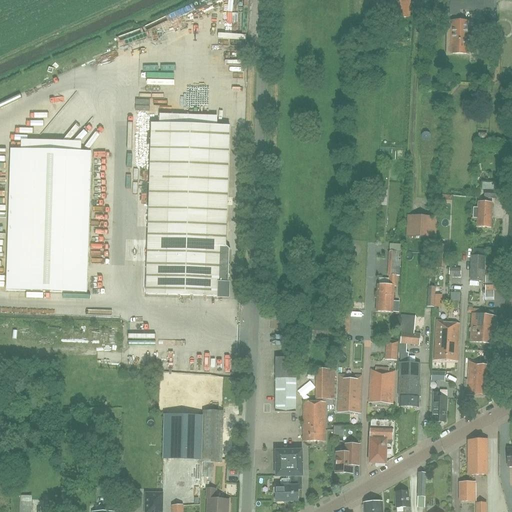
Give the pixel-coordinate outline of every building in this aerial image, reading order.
[(390,0),(391,17),(409,18),(408,0),(390,0)] [(449,0),(449,15),(459,16),(459,10),(483,11),(483,0),(449,0)] [(483,0),(483,11),(493,11),(493,0),(483,0)] [(476,36),(469,36),(468,36),(468,28),(473,28),(473,22),(451,21),(451,37),(450,37),(449,43),(450,43),(450,53),(476,54),(476,36)] [(7,101),(0,103),(0,111),(10,107),(7,101)] [(146,295),(225,298),(225,294),(229,291),(231,250),(230,250),(227,247),(226,247),(229,127),(152,124),(146,295)] [(6,290),(87,293),(91,152),(10,150),(6,290)] [(500,184),(501,184),(501,190),(510,191),(510,184),(511,177),(511,168),(511,151),(502,151),(501,176),(500,184)] [(484,198),(496,199),(497,190),(484,190),(484,198)] [(100,211),(113,197),(109,193),(96,207),(100,211)] [(478,202),(478,208),(474,208),(473,218),(477,219),(476,227),(490,228),(492,203),(478,202)] [(109,233),(105,225),(114,221),(110,213),(94,220),(102,236),(109,233)] [(437,217),(407,215),(406,236),(435,238),(437,217)] [(100,262),(114,255),(106,237),(101,239),(104,247),(95,251),(100,262)] [(387,276),(389,276),(388,286),(377,286),(377,293),(375,293),(375,298),(376,298),(376,312),(392,313),(392,312),(398,312),(398,302),(393,302),(393,287),(395,287),(395,276),(399,276),(400,260),(398,260),(399,252),(398,252),(398,248),(393,248),(393,251),(389,251),(387,276)] [(471,256),(470,282),(484,282),(485,257),(471,256)] [(453,278),(461,278),(461,275),(461,269),(449,268),(449,275),(453,275),(453,278)] [(485,271),(485,291),(494,291),(496,291),(496,272),(496,271),(485,271)] [(434,307),(435,295),(435,287),(428,287),(426,307),(434,307)] [(323,295),(323,304),(335,304),(335,295),(323,295)] [(441,308),(442,295),(435,295),(434,307),(441,308)] [(484,315),(482,343),(494,344),(497,311),(489,311),(489,316),(484,315)] [(470,333),(469,342),(482,343),(484,315),(472,314),(471,328),(469,329),(469,332),(470,333)] [(312,341),(333,342),(334,316),(314,315),(313,323),(312,323),(312,341)] [(445,361),(448,323),(442,323),(443,321),(436,321),(434,360),(445,361)] [(414,334),(415,324),(400,323),(399,342),(398,344),(408,344),(420,346),(420,335),(414,334)] [(448,323),(445,361),(457,361),(459,324),(453,324),(448,323)] [(386,342),(385,358),(395,359),(396,343),(386,342)] [(398,407),(408,407),(418,407),(418,397),(420,397),(420,389),(419,389),(420,363),(410,363),(407,363),(408,354),(407,354),(400,354),(400,363),(399,363),(398,397),(399,397),(398,407)] [(124,355),(104,355),(104,364),(124,364),(124,355)] [(296,358),(275,358),(275,413),(296,413),(296,358)] [(466,390),(466,395),(479,396),(492,396),(495,364),(495,363),(488,362),(477,362),(468,361),(467,380),(466,390)] [(375,368),(375,370),(370,370),(369,401),(393,403),(394,371),(388,371),(388,369),(375,368)] [(326,400),(334,400),(335,370),(315,369),(315,399),(317,399),(317,403),(303,403),(303,442),(325,442),(325,403),(326,403),(326,400)] [(431,380),(445,380),(445,373),(432,372),(431,380)] [(348,413),(350,382),(348,382),(348,376),(339,376),(338,412),(348,413)] [(355,382),(350,382),(348,413),(360,413),(361,376),(355,376),(355,382)] [(434,393),(432,422),(445,423),(447,398),(440,397),(440,393),(434,393)] [(221,463),(223,411),(203,411),(201,463),(203,463),(203,477),(212,478),(212,463),(221,463)] [(198,458),(199,418),(167,417),(166,458),(198,458)] [(391,421),(370,421),(369,463),(385,464),(386,445),(391,445),(392,441),(392,439),(391,439),(391,421)] [(468,440),(468,462),(467,462),(467,475),(487,474),(487,439),(468,440)] [(352,466),(358,466),(359,446),(345,446),(345,454),(336,454),(336,474),(352,474),(352,466)] [(286,477),(301,477),(301,451),(279,452),(279,477),(286,477)] [(119,486),(120,460),(106,460),(106,485),(119,486)] [(418,473),(417,507),(425,508),(426,473),(418,473)] [(276,503),(287,502),(299,502),(298,490),(302,490),(301,477),(286,477),(286,479),(282,479),(280,481),(280,487),(275,487),(276,503)] [(469,482),(459,482),(459,502),(475,501),(475,500),(476,500),(476,482),(469,482)] [(228,511),(230,500),(216,499),(217,489),(207,489),(207,499),(208,499),(207,511),(228,511)] [(395,492),(396,508),(403,508),(403,511),(410,511),(410,507),(410,500),(409,500),(408,491),(402,492),(402,491),(397,491),(397,492),(395,492)] [(162,511),(163,495),(163,493),(144,493),(143,511),(162,511)] [(31,511),(32,496),(20,495),(19,511),(31,511)] [(374,501),(374,503),(372,503),(372,511),(382,511),(382,502),(379,502),(379,501),(374,501)] [(372,511),(372,503),(371,503),(371,502),(366,502),(366,503),(363,503),(363,511),(372,511)] [(484,511),(485,503),(475,503),(474,511),(484,511)]
